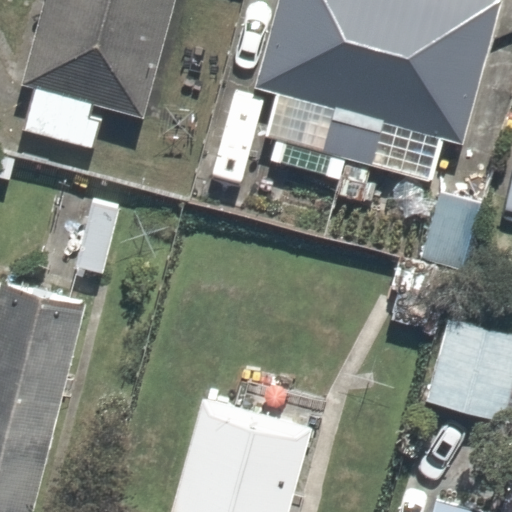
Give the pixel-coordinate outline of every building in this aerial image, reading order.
[(20,127),(93,146),(104,106),(136,114),(165,0),(40,0),(19,84),(30,87),(20,127)] [(273,0),(254,90),(267,93),(258,136),(429,174),(438,131),(464,137),(494,0),(273,0)] [(481,197),(433,185),(415,257),(463,269),(481,197)] [(99,273),(113,203),(74,195),(61,265),(99,273)] [(34,511),(85,303),(0,282),(0,511),(34,511)] [(511,392),(511,308),(451,292),(422,401),(504,423),(511,392)] [(276,511),(296,432),(189,406),(162,511),(276,511)] [(511,511),(421,494),(417,511),(511,511)]
